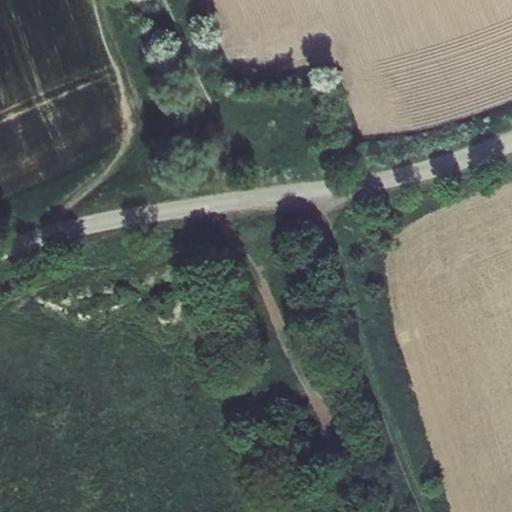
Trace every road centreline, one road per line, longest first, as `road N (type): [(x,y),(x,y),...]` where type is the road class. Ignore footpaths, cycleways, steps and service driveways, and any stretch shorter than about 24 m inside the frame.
road 1 (unclassified): [(511,143),(389,180),(196,206),(57,232),(0,252)]
road 2 (unknown): [(92,0),(134,97),(133,132),(109,170),(62,208),(57,232)]
